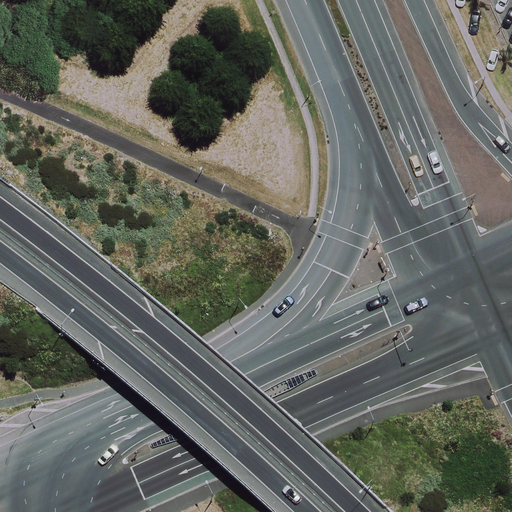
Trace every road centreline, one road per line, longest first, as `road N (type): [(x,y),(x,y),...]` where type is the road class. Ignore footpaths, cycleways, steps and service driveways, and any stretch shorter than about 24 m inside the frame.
road 1 (motorway): [(0,208),(169,340),(360,511)]
road 2 (primary): [(488,324),(68,511)]
road 3 (motorway): [(305,511),(206,421),(0,256)]
road 4 (secondary): [(355,0),(465,271)]
road 5 (primary): [(255,369),(316,292),(346,237),(364,144)]
road 6 (primary): [(60,447),(255,369)]
road 7 (primary): [(255,369),(433,286)]
road 8 (primary): [(414,0),(465,110),(511,159)]
road 9 (secondary): [(433,286),(416,266),(364,144)]
road 10 (secondary): [(364,144),(303,0)]
